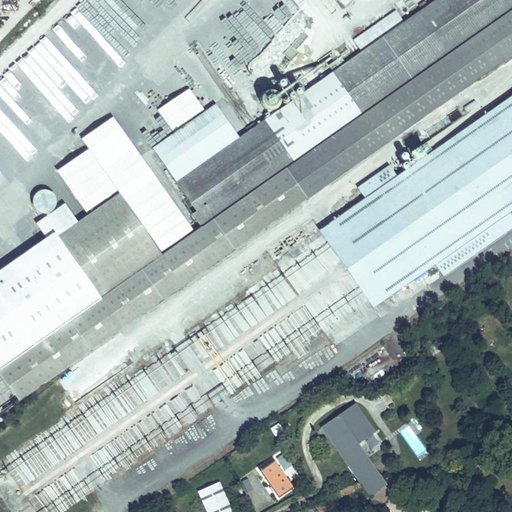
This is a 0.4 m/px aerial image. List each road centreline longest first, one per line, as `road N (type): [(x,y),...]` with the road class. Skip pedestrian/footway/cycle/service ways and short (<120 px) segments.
road 1 (unknown): [(254,415),(141,497),(112,492)]
road 2 (unknown): [(254,415),(209,370),(170,312)]
